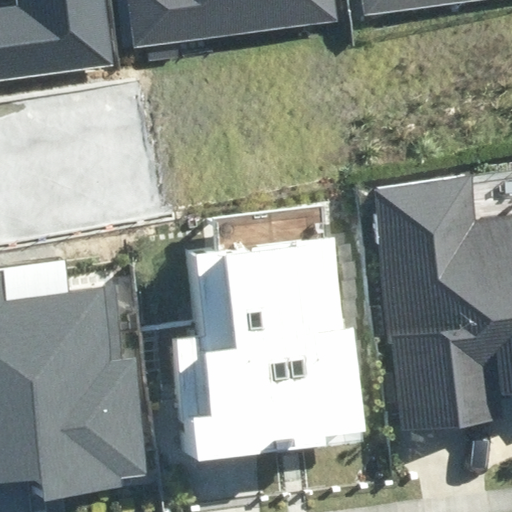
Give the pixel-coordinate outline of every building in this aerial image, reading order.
[(0,11),(0,78),(113,64),(104,0),(19,0),(20,8),(0,11)] [(129,0),(135,45),(336,23),(332,0),(129,0)] [(361,0),(362,11),(456,0),(361,0)] [(370,192),(407,433),(505,418),(502,398),(511,396),(511,217),(484,222),(477,175),(370,192)] [(181,339),(195,460),(263,453),(261,441),(287,438),(289,448),(326,444),(325,435),(368,430),(356,329),(345,331),(334,240),(197,256),(206,336),(181,339)] [(0,270),(0,480),(41,475),(43,500),(126,489),(125,476),(146,474),(132,359),(126,360),(117,284),(6,297),(2,270),(0,270)]
